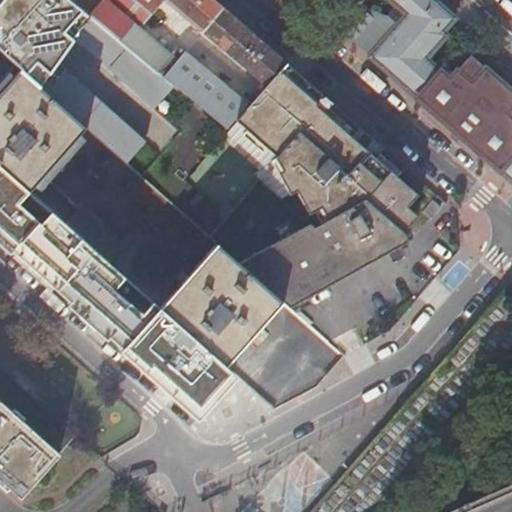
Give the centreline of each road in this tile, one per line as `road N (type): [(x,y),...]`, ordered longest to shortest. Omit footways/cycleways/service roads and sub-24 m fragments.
road 1 (residential): [(0,272),(198,450),(221,454),(410,353),(511,238)]
road 2 (residential): [(251,0),(511,228)]
